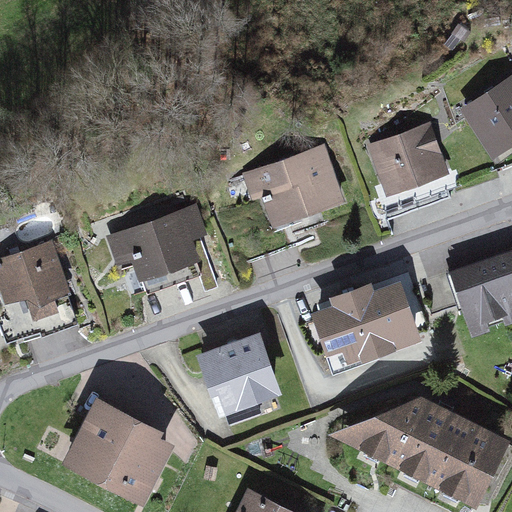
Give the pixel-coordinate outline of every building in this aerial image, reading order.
[(511,81),(476,98),(497,141),(511,134),(511,81)] [(430,119),(373,138),(389,186),(446,167),(430,119)] [(345,194),(328,143),(262,165),(280,217),(345,194)] [(183,202),(116,225),(127,258),(139,254),(145,270),(200,251),(183,202)] [(60,238),(0,258),(0,271),(14,311),(77,289),(60,238)] [(511,257),(456,276),(474,329),(511,316),(511,257)] [(309,312),(328,370),(423,339),(404,281),(309,312)] [(260,333),(196,355),(216,413),(280,391),(260,333)] [(511,440),(511,438),(421,397),(329,437),(480,510),(511,440)] [(170,435),(95,399),(64,466),(139,501),(170,435)] [(313,511),(246,484),(234,511),(313,511)]
